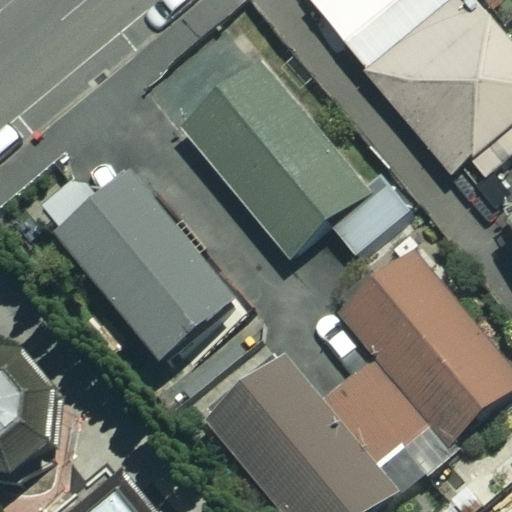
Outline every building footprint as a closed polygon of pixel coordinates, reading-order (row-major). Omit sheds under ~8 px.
[(327,0),(318,8),(462,182),(483,165),(496,182),(511,169),(511,38),(480,0),(327,0)] [(511,0),(492,0),(511,23),(511,0)] [(376,190),(274,66),(191,134),(301,269),(343,235),(364,260),(420,215),(390,179),(376,190)] [(255,308),(149,182),(73,246),(179,372),(255,308)] [(357,383),(412,449),(437,428),(459,454),(511,409),(511,362),(425,259),(350,321),(383,361),(357,383)] [(0,356),(0,486),(33,488),(73,452),(76,399),(41,359),(0,356)] [(412,449),(357,383),(332,404),(295,361),(216,427),(287,511),(389,511),(407,498),(385,471),(412,449)] [(168,511),(143,482),(106,511),(168,511)]
